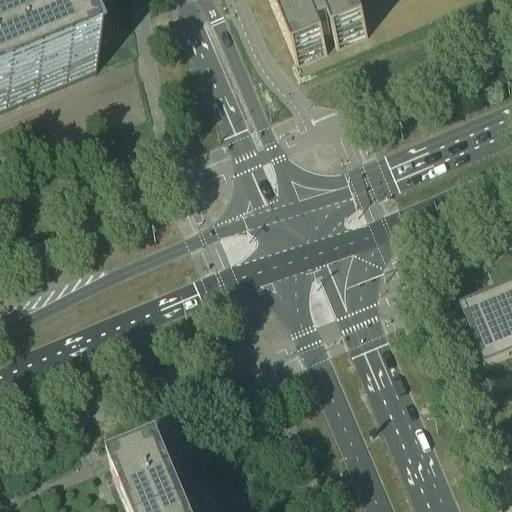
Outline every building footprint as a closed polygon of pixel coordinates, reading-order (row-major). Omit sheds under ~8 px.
[(266,0),(302,83),(501,0),(266,0)] [(0,118),(96,78),(73,23),(58,29),(54,17),(0,39),(0,118)] [(462,313),(460,313),(485,374),(487,373),(488,374),(511,363),(511,291),(462,312),(462,313)] [(159,468),(115,486),(125,511),(177,511),(170,495),(159,468)] [(207,511),(218,511),(214,502),(205,505),(207,511)]
